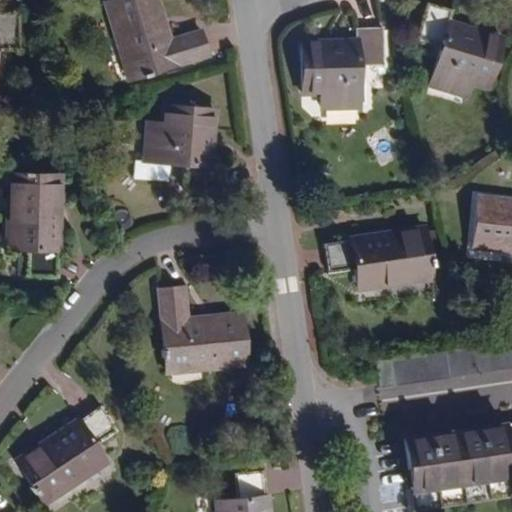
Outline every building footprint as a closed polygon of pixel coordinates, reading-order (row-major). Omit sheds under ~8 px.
[(135,79),(205,56),(198,31),(168,39),(156,0),(116,0),(106,3),(118,44),(124,43),(135,79)] [(491,78),(503,32),(447,18),(450,7),(423,0),(414,36),(446,44),(437,80),(474,90),(478,75),(491,78)] [(0,49),(19,50),(19,11),(0,10),(0,49)] [(377,60),(381,24),(357,21),(355,36),(299,29),(295,77),(319,81),(318,95),(356,99),(360,59),(377,60)] [(208,167),(211,111),(162,106),(160,127),(147,126),(144,160),(182,165),(182,190),(219,193),(221,167),(208,167)] [(46,272),(83,273),(84,261),(72,260),(72,205),(23,203),(22,220),(7,220),(7,257),(46,259),(46,272)] [(511,209),(467,216),(474,267),(511,262),(511,209)] [(422,272),(421,223),(345,225),(346,228),(318,229),(319,258),(346,259),(347,278),(372,278),(373,273),(422,272)] [(180,287),(156,290),(163,366),(198,363),(199,370),(243,366),(238,314),(184,319),(180,287)] [(511,339),(461,346),(442,349),(447,378),(511,369),(511,339)] [(109,438),(93,413),(76,425),(74,422),(13,462),(37,499),(72,476),(74,480),(101,462),(92,449),(109,438)] [(511,511),(511,418),(400,437),(409,488),(511,470),(511,511)] [(511,511),(511,470),(409,488),(412,509),(511,493),(511,511)] [(268,511),(264,474),(235,477),(238,503),(238,511),(268,511)]
